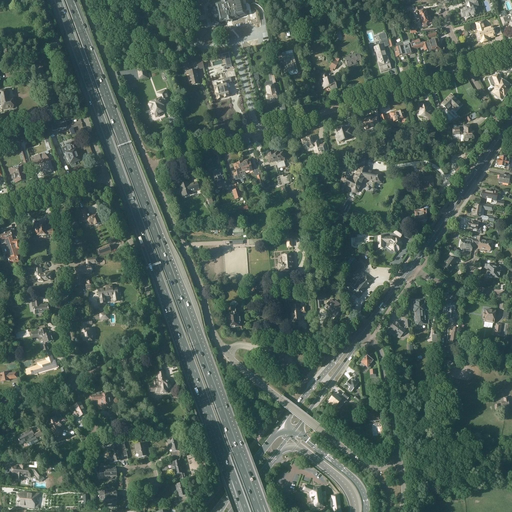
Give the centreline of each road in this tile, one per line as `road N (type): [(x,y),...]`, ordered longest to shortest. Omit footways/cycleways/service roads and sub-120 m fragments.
road 1 (motorway): [(260,511),(71,0)]
road 2 (motorway): [(56,0),(244,511)]
road 3 (residential): [(146,162),(468,68)]
road 4 (residential): [(73,382),(116,361),(153,356),(162,344),(107,177)]
road 5 (residential): [(225,354),(146,162)]
road 6 (residential): [(73,382),(60,192)]
road 7 (residential): [(107,177),(41,0)]
road 8 (residential): [(146,162),(82,0)]
road 9 (secondary): [(410,268),(505,128)]
road 10 (unclassified): [(398,455),(381,354),(364,334)]
road 11 (secondary): [(359,331),(282,425)]
